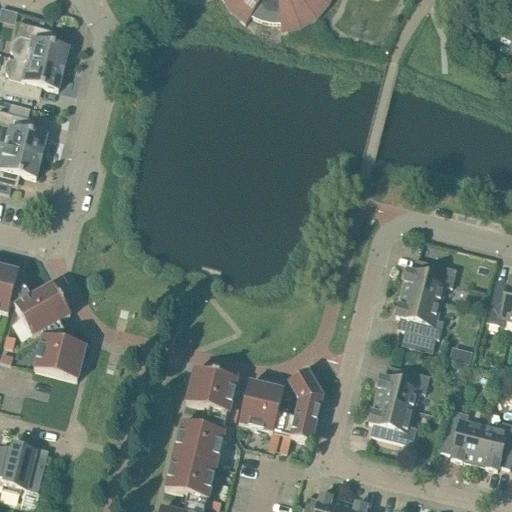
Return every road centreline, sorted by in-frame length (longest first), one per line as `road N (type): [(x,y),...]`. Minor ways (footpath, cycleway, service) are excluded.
road 1 (residential): [(333,461),(331,441),(390,231),(420,224),(511,247)]
road 2 (residential): [(64,259),(106,58),(85,0)]
road 3 (residential): [(333,461),(506,511)]
